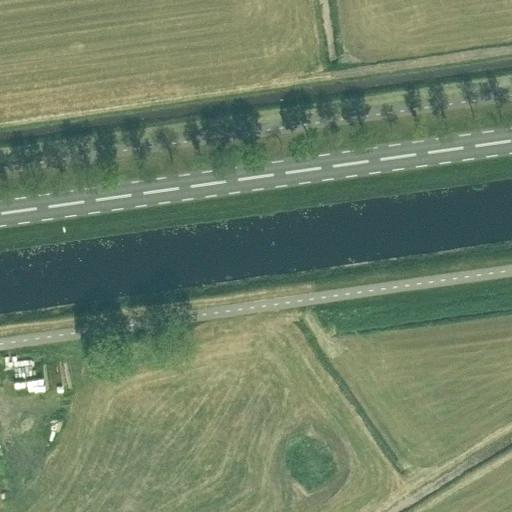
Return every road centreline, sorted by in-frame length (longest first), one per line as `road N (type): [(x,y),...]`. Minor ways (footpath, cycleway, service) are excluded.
road 1 (primary): [(0,213),(511,140)]
road 2 (unclassified): [(0,342),(221,312)]
